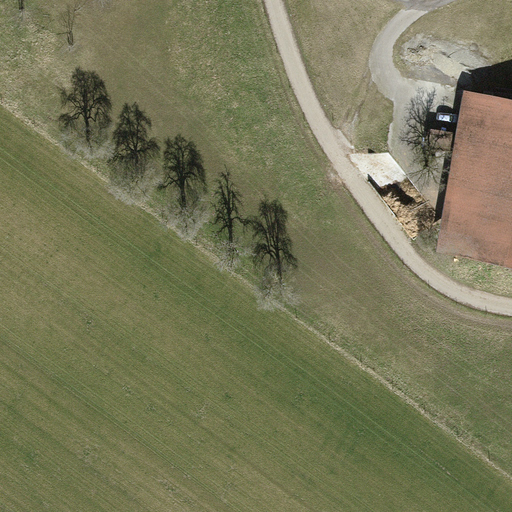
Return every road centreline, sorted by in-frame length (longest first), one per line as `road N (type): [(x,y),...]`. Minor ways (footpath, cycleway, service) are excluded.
road 1 (track): [(275,0),(340,160),(409,254),(459,291),(511,304)]
road 2 (track): [(456,99),(402,79),(389,65),(388,43),(429,0)]
